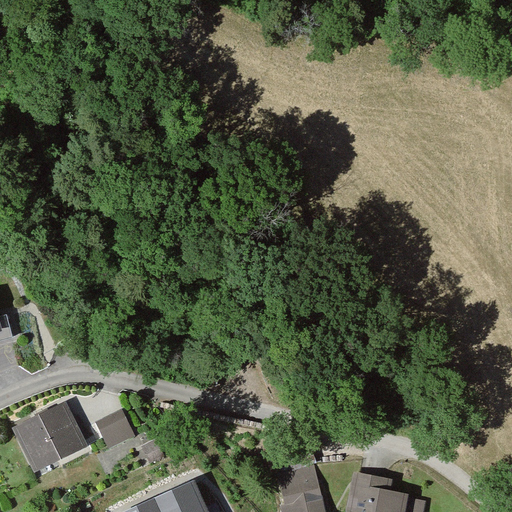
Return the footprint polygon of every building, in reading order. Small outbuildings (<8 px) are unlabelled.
[(0,378),(2,377),(19,369),(13,331),(0,333),(0,378)] [(132,438),(121,416),(101,426),(112,448),(132,438)] [(79,450),(64,417),(25,434),(40,468),(79,450)] [(285,511),(321,511),(311,470),(282,478),(290,511),(285,511)] [(390,486),(358,482),(353,511),(417,511),(419,507),(387,502),(390,486)] [(218,511),(211,498),(194,506),(183,486),(133,511),(218,511)]
